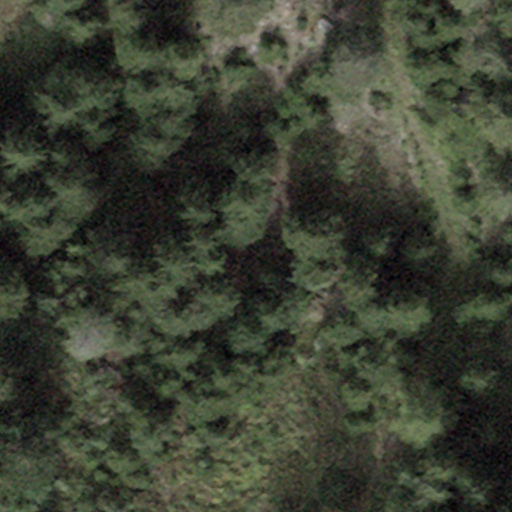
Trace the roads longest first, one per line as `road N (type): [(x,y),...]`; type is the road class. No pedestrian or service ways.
road 1 (track): [(384,0),(453,260),(396,511)]
road 2 (track): [(0,320),(35,256),(129,160),(130,94),(101,0)]
